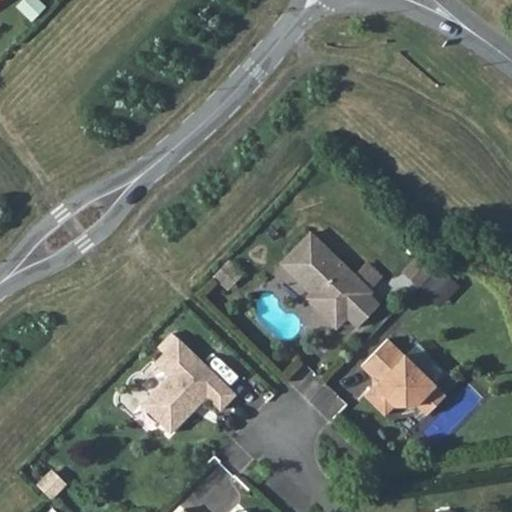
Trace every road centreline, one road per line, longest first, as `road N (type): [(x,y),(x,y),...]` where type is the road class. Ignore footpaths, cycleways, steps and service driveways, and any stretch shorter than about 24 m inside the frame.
road 1 (residential): [(146,170),(299,17)]
road 2 (residential): [(0,284),(86,242),(118,213),(146,170)]
road 3 (residential): [(146,170),(60,210),(0,280)]
road 4 (residential): [(280,390),(289,456),(336,511)]
